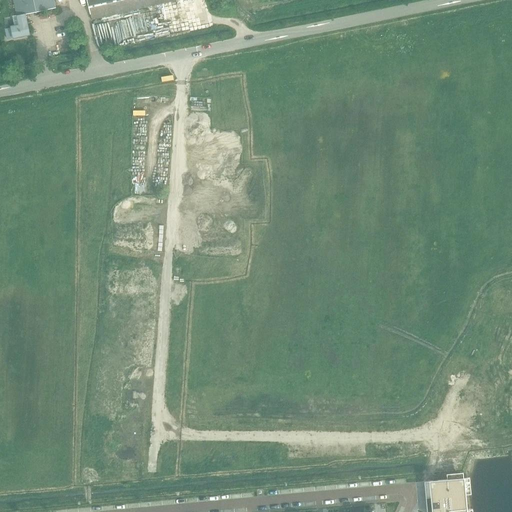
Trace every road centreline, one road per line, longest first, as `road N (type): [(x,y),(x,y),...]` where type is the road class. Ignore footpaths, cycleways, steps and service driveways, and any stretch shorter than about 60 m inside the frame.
road 1 (residential): [(456,265),(454,412),(448,427),(424,433),(166,430),(156,415),(166,277)]
road 2 (residential): [(141,511),(402,489),(407,511)]
road 3 (residential): [(365,265),(355,245),(354,19)]
road 4 (residential): [(166,277),(179,54)]
road 5 (residential): [(365,265),(309,285),(166,277)]
road 6 (residential): [(0,89),(179,54)]
road 7 (residential): [(179,54),(354,19)]
